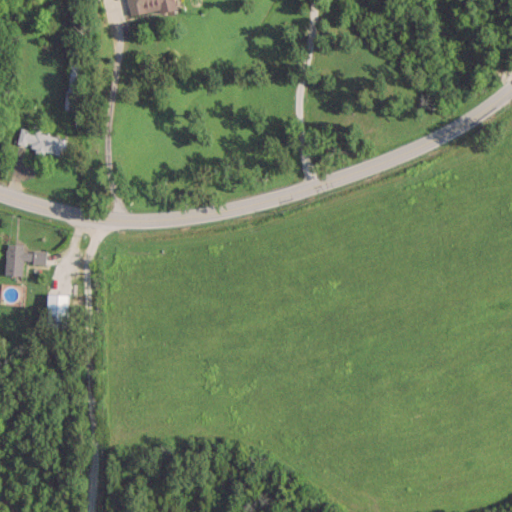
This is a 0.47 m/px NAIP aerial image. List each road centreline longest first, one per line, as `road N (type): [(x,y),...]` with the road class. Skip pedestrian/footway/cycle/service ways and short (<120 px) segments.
road 1 (tertiary): [(511,86),(460,126),(365,168),(176,218),(51,208),(0,190)]
road 2 (residential): [(103,216),(86,290),(92,511)]
